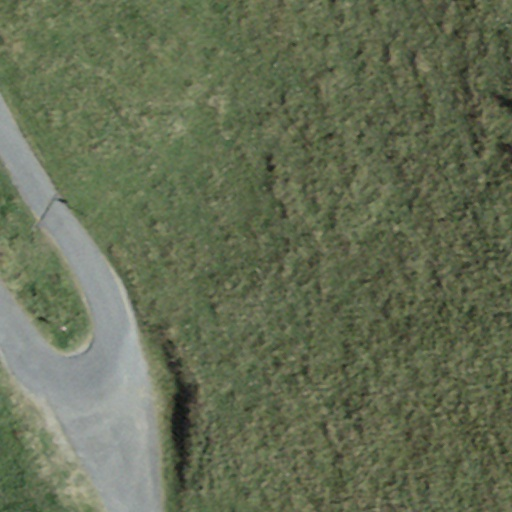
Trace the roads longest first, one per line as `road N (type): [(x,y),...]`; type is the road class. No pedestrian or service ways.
road 1 (unclassified): [(0,129),(97,280),(109,330),(96,366)]
road 2 (unclassified): [(96,366),(136,511)]
road 3 (unclassified): [(96,366),(52,376),(26,355),(0,300)]
